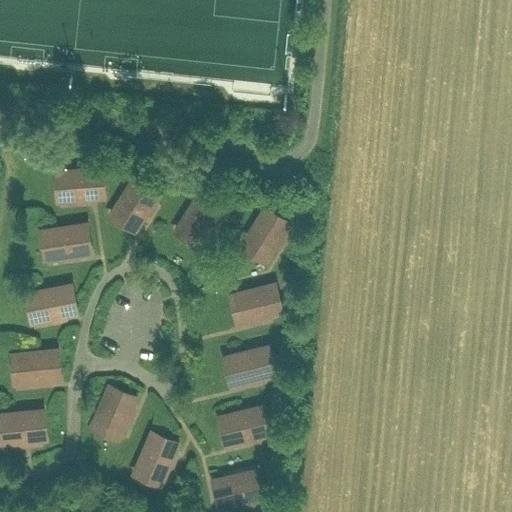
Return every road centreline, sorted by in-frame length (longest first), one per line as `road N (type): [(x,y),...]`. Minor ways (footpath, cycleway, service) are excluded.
road 1 (residential): [(88,366),(100,297),(122,277),(160,275),(181,295),(190,327),(180,395)]
road 2 (residential): [(0,484),(39,479),(71,463),(88,366)]
